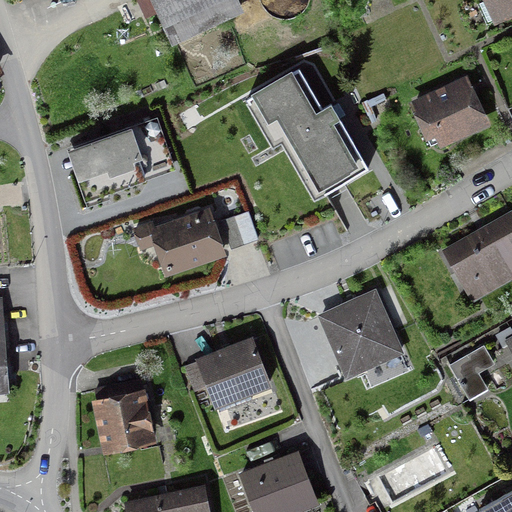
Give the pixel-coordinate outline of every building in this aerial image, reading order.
[(240,0),(130,0),(127,2),(135,20),(157,10),(171,41),(244,8),(240,0)] [(511,0),(485,0),(494,18),(511,9),(511,0)] [(314,197),(370,166),(342,114),(345,112),(338,100),(335,102),(332,96),(321,102),(300,63),(293,66),(292,64),(251,86),(253,89),(244,94),(272,145),(282,139),(314,197)] [(441,145),(491,122),(468,71),(409,98),(426,136),(435,132),(441,145)] [(86,198),(176,166),(157,114),(133,122),(132,120),(66,143),(86,198)] [(165,273),(226,252),(209,203),(154,223),(153,218),(132,226),(140,248),(154,243),(165,273)] [(473,299),(511,276),(511,206),(442,247),(473,299)] [(221,219),(231,247),(258,237),(248,209),(221,219)] [(376,285),(317,311),(346,376),(404,351),(376,285)] [(0,389),(10,389),(2,293),(0,293),(0,389)] [(511,350),(511,326),(511,325),(495,333),(501,344),(507,341),(511,350)] [(272,383),(253,332),(196,353),(198,359),(185,363),(195,390),(207,385),(215,406),(217,405),(220,412),(254,399),(251,392),(272,383)] [(449,362),(469,398),(489,387),(479,370),(495,361),(484,342),(449,362)] [(143,385),(141,376),(95,385),(97,395),(92,396),(103,450),(157,439),(146,385),(143,385)] [(291,511),(320,501),(298,446),(238,469),(254,511),(291,511)] [(211,511),(205,481),(125,498),(127,511),(211,511)] [(511,511),(511,486),(478,505),(481,511),(479,511),(511,511)]
